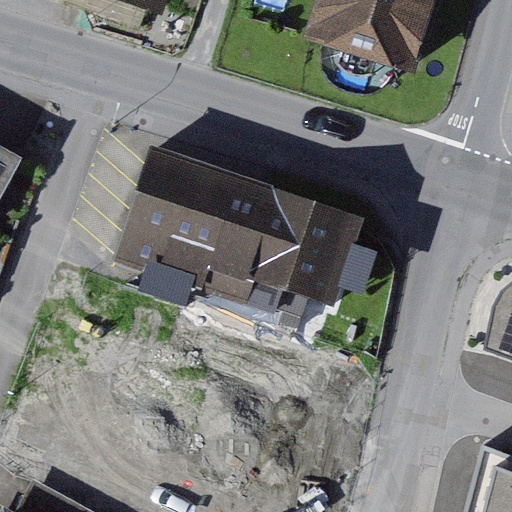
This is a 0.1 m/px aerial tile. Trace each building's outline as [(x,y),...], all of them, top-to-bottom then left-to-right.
[(147,0),(178,10),(180,0),(147,0)] [(427,76),(451,0),(337,0),(324,43),(427,76)] [(0,213),(30,157),(0,140),(0,213)] [(373,212),(160,145),(126,252),(339,319),(373,212)] [(75,218),(114,235),(131,195),(92,179),(75,218)] [(511,297),(506,305),(494,352),(511,358),(511,297)] [(358,364),(221,321),(191,416),(328,459),(358,364)] [(511,511),(511,450),(480,438),(462,511),(511,511)]
